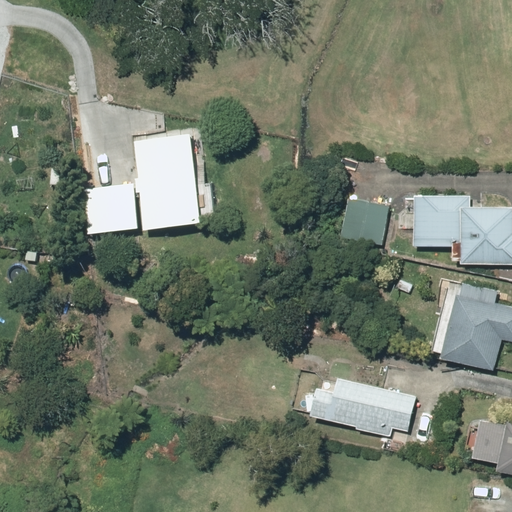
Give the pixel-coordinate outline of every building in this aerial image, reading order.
[(511,206),(469,206),(470,196),(414,195),(413,245),(452,246),(452,260),(460,260),(460,263),(511,263),(511,206)] [(348,199),(342,237),(382,243),(388,205),(348,199)] [(456,295),(440,358),(492,370),(501,338),(511,340),(511,306),(494,303),(496,290),(462,282),(459,296),(456,295)] [(401,295),(388,321),(403,328),(416,302),(401,295)] [(415,396),(337,378),(336,383),(330,381),(329,387),(318,384),(311,416),(357,427),(356,429),(389,437),(391,427),(407,431),(415,396)] [(511,422),(507,421),(506,425),(480,420),(472,457),(498,463),(496,470),(511,473),(511,422)]
